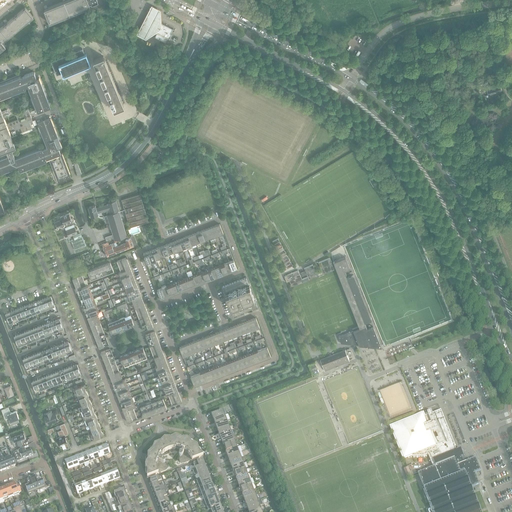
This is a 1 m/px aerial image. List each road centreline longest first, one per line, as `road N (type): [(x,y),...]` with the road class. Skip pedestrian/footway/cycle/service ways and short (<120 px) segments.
road 1 (tertiary): [(342,90),(398,138),(435,188),(511,361)]
road 2 (tertiary): [(511,327),(440,163),(410,126),(349,78)]
road 3 (residential): [(154,305),(133,251),(147,245),(221,218),(242,271),(209,284)]
road 4 (unclassified): [(511,2),(398,23),(355,69)]
road 5 (tertiary): [(76,189),(108,174),(140,142),(187,60)]
road 6 (residential): [(225,325),(258,313),(276,358),(218,381)]
road 7 (tertiary): [(349,78),(221,10)]
road 8 (tertiary): [(214,24),(342,90)]
road 9 (residential): [(45,462),(0,347)]
